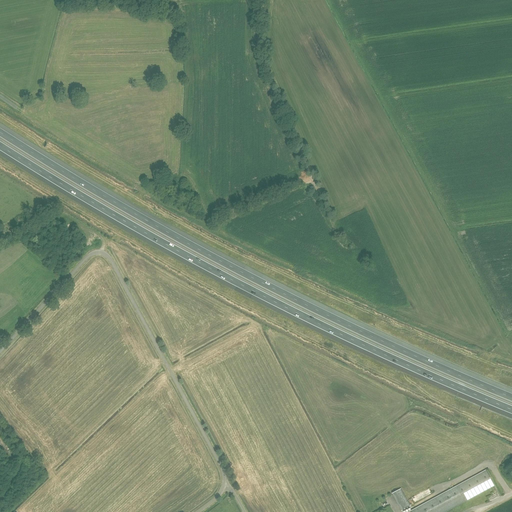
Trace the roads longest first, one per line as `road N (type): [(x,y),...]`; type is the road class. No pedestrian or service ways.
road 1 (motorway): [(0,146),(191,259),(511,410)]
road 2 (motorway): [(511,397),(264,283),(0,133)]
road 3 (unclassified): [(0,351),(87,256),(106,255),(224,487)]
road 4 (track): [(311,180),(263,60),(261,0)]
